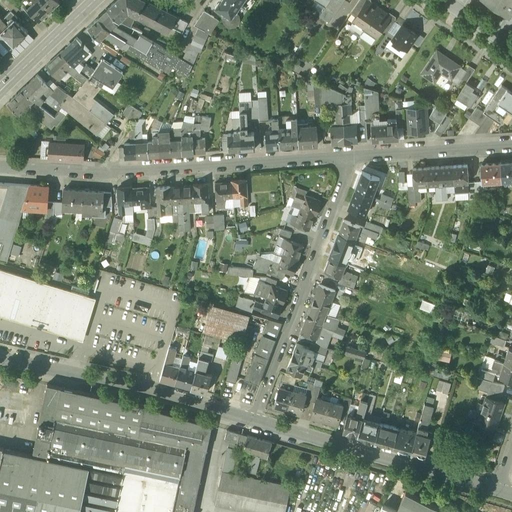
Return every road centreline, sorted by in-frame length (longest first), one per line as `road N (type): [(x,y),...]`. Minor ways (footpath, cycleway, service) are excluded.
road 1 (residential): [(0,167),(99,173),(350,154)]
road 2 (residential): [(253,420),(350,154)]
road 3 (residential): [(0,357),(253,420)]
road 4 (residential): [(253,420),(497,490)]
road 5 (residential): [(350,154),(511,145)]
road 6 (secondary): [(0,92),(94,0)]
